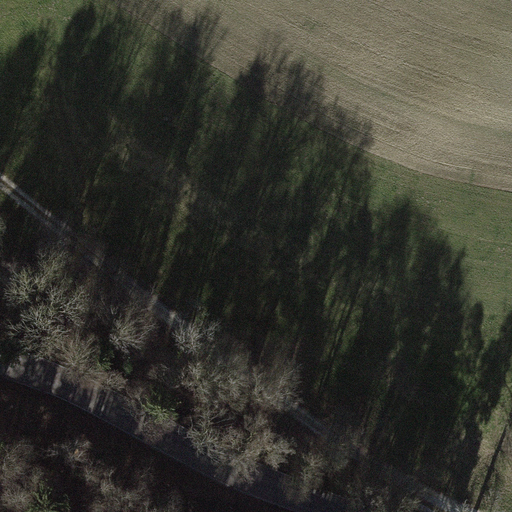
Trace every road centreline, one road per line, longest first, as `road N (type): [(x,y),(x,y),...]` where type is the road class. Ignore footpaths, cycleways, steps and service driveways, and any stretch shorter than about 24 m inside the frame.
road 1 (track): [(467,511),(278,398),(0,180)]
road 2 (tertiary): [(333,511),(212,464),(95,397),(0,360)]
road 3 (track): [(50,0),(53,128),(93,208),(112,272)]
